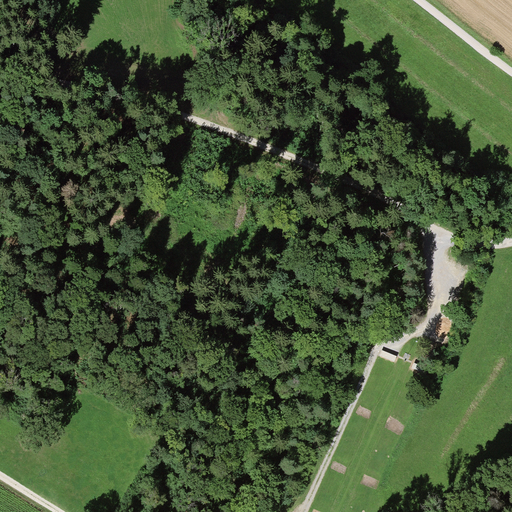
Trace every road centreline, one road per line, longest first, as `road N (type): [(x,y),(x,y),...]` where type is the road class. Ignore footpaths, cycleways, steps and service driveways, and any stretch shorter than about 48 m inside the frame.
road 1 (track): [(511,241),(477,244),(434,232),(376,194),(200,123),(0,68)]
road 2 (track): [(304,511),(374,357),(430,320),(434,232)]
